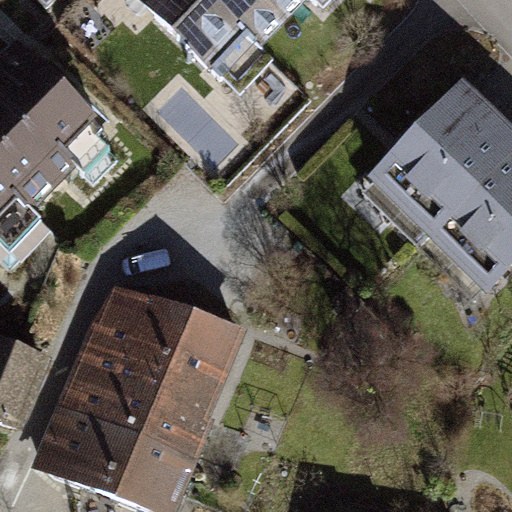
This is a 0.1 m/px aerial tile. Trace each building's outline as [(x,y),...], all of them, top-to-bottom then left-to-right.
[(325,0),(136,0),(126,11),(218,105),(325,0)] [(17,59),(0,75),(0,229),(94,138),(17,59)] [(511,157),(461,107),(366,202),(477,312),(511,277),(511,157)] [(170,511),(235,352),(104,299),(33,478),(117,511),(170,511)] [(43,377),(0,361),(0,439),(19,446),(43,377)]
